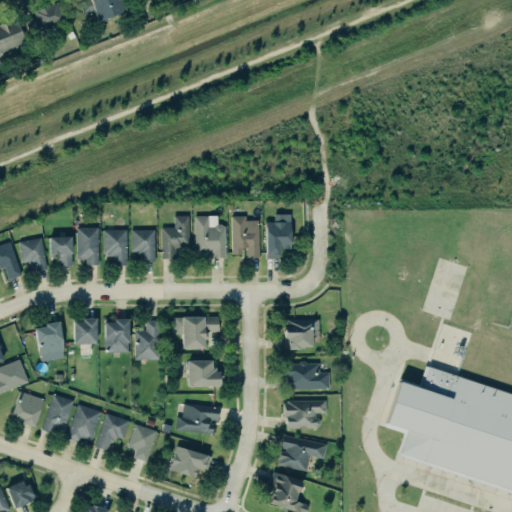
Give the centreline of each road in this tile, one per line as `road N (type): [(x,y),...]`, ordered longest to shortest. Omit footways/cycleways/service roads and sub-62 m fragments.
road 1 (residential): [(320,200),(319,268),(301,286),(49,298),(0,315)]
road 2 (residential): [(222,511),(249,435),(249,290)]
road 3 (residential): [(0,445),(197,511)]
